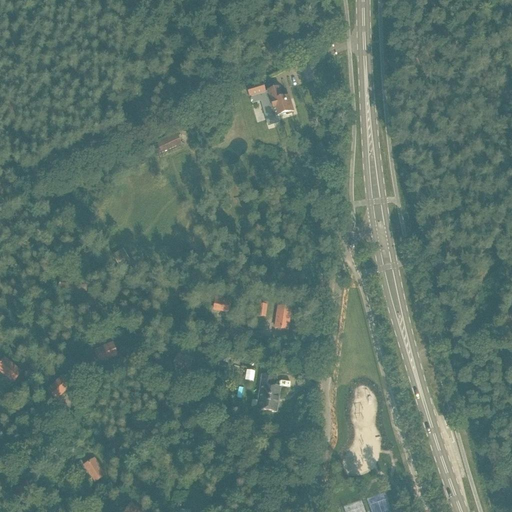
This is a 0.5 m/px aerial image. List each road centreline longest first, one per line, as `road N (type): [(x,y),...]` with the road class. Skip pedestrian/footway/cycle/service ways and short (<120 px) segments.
road 1 (residential): [(274,508),(238,438),(177,381),(119,371),(97,378),(41,437)]
road 2 (residential): [(330,343),(48,301)]
road 3 (primary): [(458,511),(404,343)]
road 4 (unclassified): [(330,343),(327,428),(310,511)]
road 5 (unclassified): [(372,229),(343,246),(330,343)]
road 6 (primary): [(368,123),(366,0)]
